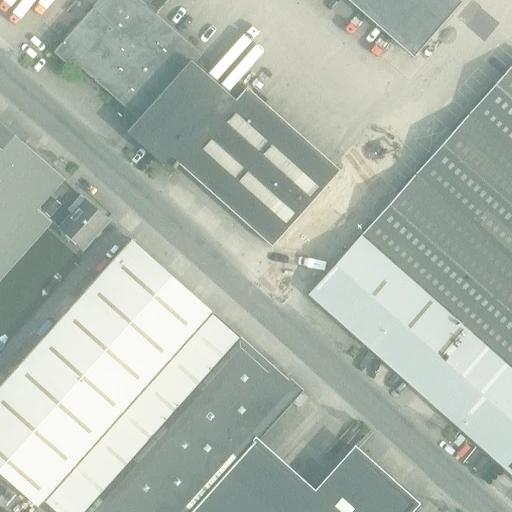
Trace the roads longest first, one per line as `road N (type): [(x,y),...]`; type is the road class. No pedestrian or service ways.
road 1 (unclassified): [(511,2),(254,301)]
road 2 (tertiary): [(254,301),(0,72)]
road 3 (tertiary): [(489,511),(254,301)]
road 4 (unknown): [(420,109),(294,0)]
